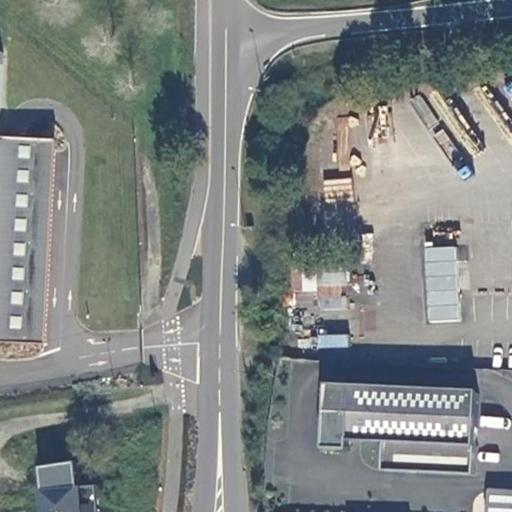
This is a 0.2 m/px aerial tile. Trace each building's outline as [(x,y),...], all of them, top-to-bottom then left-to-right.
[(0,137),(0,342),(50,345),(59,140),(0,137)] [(460,298),(455,224),(420,225),(425,300),(460,298)] [(321,272),(321,286),(342,287),(342,273),(321,272)] [(461,323),(460,298),(425,300),(426,325),(461,323)] [(478,395),(326,387),(324,439),(384,442),(383,472),(474,477),(478,395)] [(70,462),(68,445),(21,452),(24,468),(70,462)] [(80,490),(78,465),(42,470),(45,511),(99,511),(97,488),(80,490)] [(487,511),(511,511),(511,492),(488,492),(487,511)] [(381,511),(412,511),(413,500),(383,499),(381,511)]
